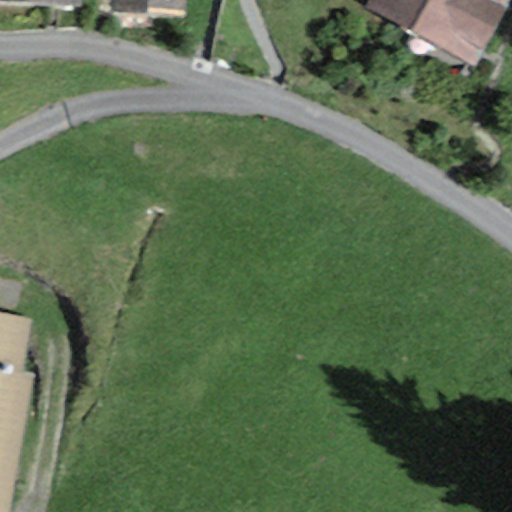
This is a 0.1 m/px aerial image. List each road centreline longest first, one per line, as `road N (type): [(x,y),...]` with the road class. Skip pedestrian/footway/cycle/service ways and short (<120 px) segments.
road 1 (residential): [(277,92),(98,102),(0,144)]
road 2 (residential): [(277,92),(136,52),(0,42)]
road 3 (residential): [(511,236),(277,92)]
